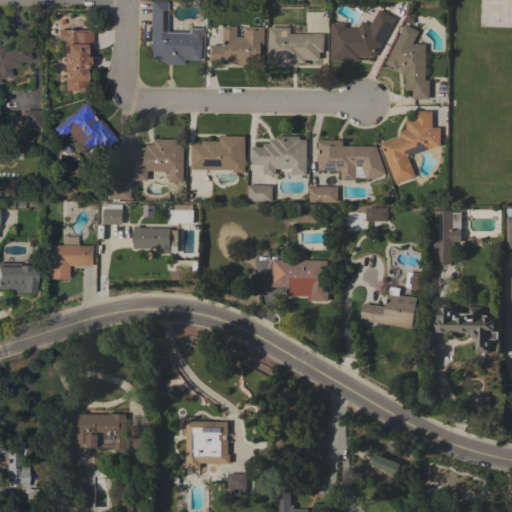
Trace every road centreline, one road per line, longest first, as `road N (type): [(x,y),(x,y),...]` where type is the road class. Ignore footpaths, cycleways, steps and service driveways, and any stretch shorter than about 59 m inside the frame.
road 1 (tertiary): [(0,348),(142,307),(197,310),(222,316),(437,439),(511,460)]
road 2 (residential): [(127,104),(369,104)]
